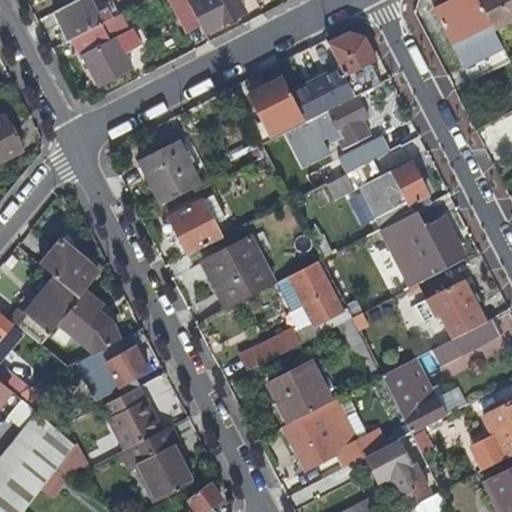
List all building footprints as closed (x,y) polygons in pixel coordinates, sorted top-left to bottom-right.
[(77,0),(54,12),(68,41),(74,38),(102,24),(89,0),(77,0)] [(169,0),(185,29),(200,22),(190,2),(188,0),(169,0)] [(234,0),(193,0),(190,2),(200,22),(206,33),(227,22),(231,25),(239,21),(238,17),(242,15),(234,0)] [(454,0),(434,0),(435,10),(454,0)] [(454,0),(435,10),(451,43),(490,24),(477,0),(454,0)] [(511,0),(477,0),(490,24),(494,31),(511,21),(511,0)] [(135,44),(120,15),(102,24),(74,38),(98,86),(131,69),(122,51),(135,44)] [(451,43),(468,73),(506,53),(494,31),(490,24),(451,43)] [(350,32),(328,43),(342,69),(356,96),(374,87),(363,66),(376,59),(364,37),(350,32)] [(329,93),(336,107),(356,96),(342,69),(298,93),(305,106),(329,93)] [(293,95),(284,78),(251,95),(271,133),(296,120),(294,117),(292,112),(300,108),(293,95)] [(311,119),(305,106),(298,93),(293,95),(300,108),(307,122),(311,119)] [(305,106),(311,119),(336,107),(329,93),(305,106)] [(339,130),(334,132),(342,148),(370,133),(364,119),(369,117),(362,103),(333,118),(339,130)] [(0,161),(22,150),(4,116),(0,118),(0,161)] [(371,142),(378,157),(401,145),(394,131),(371,142)] [(139,160),(162,204),(200,185),(177,141),(139,160)] [(393,213),(397,221),(398,221),(433,203),(411,162),(393,172),(392,170),(382,175),(373,160),(347,174),(355,189),(360,186),(376,217),(407,200),(410,205),(393,213)] [(204,201),(215,223),(224,219),(212,196),(204,201)] [(215,223),(204,201),(169,218),(188,256),(223,238),(215,223)] [(459,243),(436,202),(433,203),(398,221),(405,235),(409,233),(424,261),(432,276),(463,260),(456,245),(459,243)] [(219,289),(229,308),(275,285),(251,238),(207,261),(221,289),(219,289)] [(63,239),(42,265),(57,277),(81,297),(86,290),(100,272),(89,263),(91,261),(63,239)] [(432,276),(424,261),(401,280),(406,289),(432,276)] [(336,314),(342,312),(317,263),(292,276),(306,304),(316,325),(336,314)] [(306,304),(292,276),(279,283),(293,311),(306,304)] [(20,307),(11,318),(42,345),(55,328),(61,321),(81,297),(57,277),(28,313),(20,307)] [(441,313),(454,338),(487,321),(464,278),(428,297),(438,314),(441,313)] [(61,321),(96,353),(122,339),(114,321),(100,310),(105,305),(86,290),(81,297),(61,321)] [(438,314),(428,297),(416,303),(425,321),(438,314)] [(336,314),(341,323),(353,317),(348,309),(342,312),(336,314)] [(12,324),(0,314),(0,352),(19,330),(12,324)] [(502,332),(494,317),(487,321),(454,338),(434,349),(442,364),(470,349),(502,332)] [(239,354),(246,372),(300,344),(292,327),(239,354)] [(149,369),(131,335),(128,336),(122,339),(96,353),(79,362),(84,373),(106,361),(120,385),(121,384),(135,377),(149,369)] [(34,366),(40,383),(69,367),(48,349),(34,366)] [(415,357),(399,366),(383,375),(407,421),(412,432),(445,416),(436,399),(415,357)] [(270,383),(290,422),(331,401),(311,362),(270,383)] [(135,377),(121,384),(123,388),(137,381),(135,377)] [(36,430),(46,417),(19,394),(0,379),(0,400),(7,392),(18,402),(12,410),(36,430)] [(147,398),(140,386),(126,393),(104,404),(127,448),(164,429),(148,397),(147,398)] [(69,422),(28,389),(19,394),(46,417),(47,416),(60,427),(69,422)] [(511,401),(485,416),(506,458),(511,454),(511,401)] [(317,409),(285,426),(308,471),(340,454),(317,409)] [(46,417),(36,430),(0,474),(0,511),(23,511),(26,510),(44,486),(57,469),(78,442),(60,427),(47,416),(46,417)] [(456,441),(468,432),(457,417),(444,425),(456,441)] [(355,447),(361,459),(367,455),(399,439),(412,432),(407,421),(355,447)] [(179,443),(171,426),(164,429),(127,448),(126,448),(135,466),(137,465),(155,498),(194,479),(177,444),(179,443)] [(417,491),(421,500),(422,501),(442,490),(432,471),(423,475),(416,463),(412,465),(399,439),(367,455),(381,482),(388,479),(398,500),(406,496),(417,491)] [(55,495),(68,478),(57,469),(44,486),(55,495)] [(511,511),(511,469),(485,483),(499,511),(511,511)] [(199,511),(204,511),(208,509),(222,499),(210,483),(189,499),(199,511)] [(411,505),(421,500),(417,491),(406,496),(411,505)] [(342,511),(380,511),(373,497),(342,511)]
